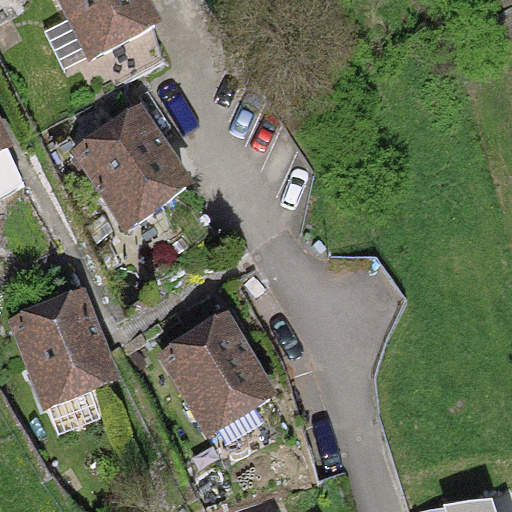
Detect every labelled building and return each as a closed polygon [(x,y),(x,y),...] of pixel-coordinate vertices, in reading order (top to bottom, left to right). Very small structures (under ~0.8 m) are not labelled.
[(57,0),(68,20),(88,58),(89,60),(164,22),(152,0),(57,0)] [(511,0),(490,0),(511,46),(511,0)] [(88,58),(68,20),(46,31),(66,70),(88,58)] [(141,102),(71,150),(126,230),(196,183),(141,102)] [(0,115),(0,153),(15,146),(0,115)] [(85,287),(6,320),(44,410),(49,408),(91,392),(123,378),(85,287)] [(228,310),(156,353),(207,437),(219,430),(255,408),(279,394),(228,310)] [(101,418),(91,392),(49,408),(60,434),(101,418)] [(264,422),(255,408),(219,430),(228,444),(264,422)] [(497,511),(493,499),(444,504),(446,511),(497,511)]
